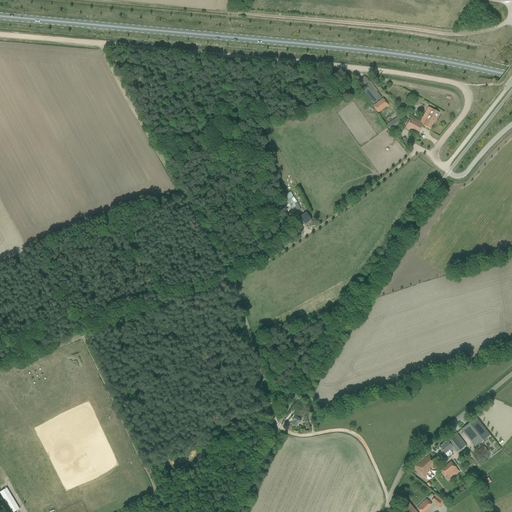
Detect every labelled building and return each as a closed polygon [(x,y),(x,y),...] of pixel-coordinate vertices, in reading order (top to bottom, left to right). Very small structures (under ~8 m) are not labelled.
[(357,82),(371,100),(371,101),(373,104),(381,98),(364,76),(357,82)] [(387,105),(383,99),(373,106),(378,112),(387,105)] [(428,107),(420,122),(411,117),(405,128),(417,135),(422,125),(429,129),(439,113),(428,107)] [(386,125),(388,128),(390,132),(402,123),(399,120),(402,118),(399,115),(397,116),(397,117),(386,125)] [(282,203),(287,211),(298,204),(290,192),(281,197),(284,202),(282,203)] [(306,212),(299,216),(304,224),(311,219),(307,213),(306,212)] [(311,415),(304,417),(305,424),(309,423),(309,421),(312,420),(311,415)] [(292,424),(296,426),(297,425),(297,426),(301,420),(295,416),(292,421),(293,422),(292,424)] [(461,429),(464,433),(474,446),(489,435),(476,417),(461,429)] [(447,457),(451,453),(450,452),(453,450),(455,453),(465,445),(456,433),(447,440),(439,446),(447,457)] [(483,446),(474,453),(477,458),(487,450),(483,446)] [(428,467),(433,464),(435,462),(429,455),(416,466),(424,475),(430,469),(428,467)] [(440,470),(443,474),(448,480),(459,471),(451,461),(440,470)] [(0,493),(11,511),(13,511),(19,509),(6,488),(0,491),(0,493)] [(444,502),(442,500),(436,495),(431,500),(440,507),(444,502)] [(417,508),(420,511),(423,511),(431,504),(426,499),(417,508)] [(398,509),(400,511),(416,511),(407,501),(398,509)]
